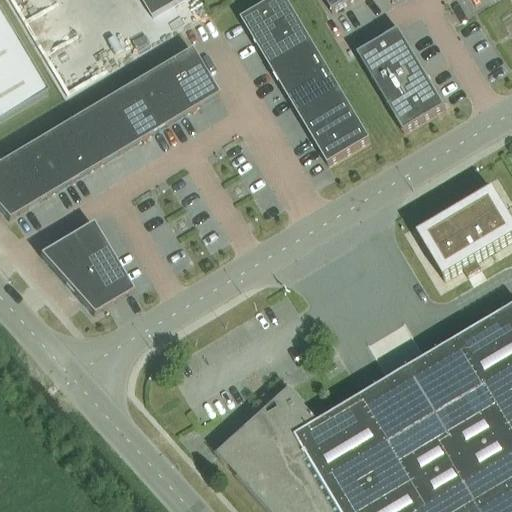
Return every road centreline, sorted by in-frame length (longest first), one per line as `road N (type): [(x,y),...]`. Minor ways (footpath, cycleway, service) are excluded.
road 1 (unclassified): [(511,114),(72,381)]
road 2 (unclassified): [(188,511),(72,381)]
